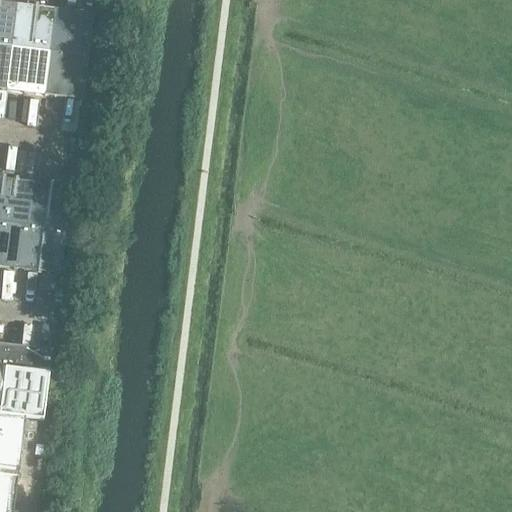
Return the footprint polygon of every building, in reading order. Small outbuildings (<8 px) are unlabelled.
[(0,48),(13,50),(18,6),(0,4),(0,48)] [(13,50),(50,54),(55,11),(18,6),(13,50)] [(55,11),(50,54),(88,59),(93,16),(55,11)] [(0,91),(7,93),(13,50),(0,48),(0,91)] [(7,93),(44,97),(50,54),(13,50),(7,93)] [(50,54),(44,97),(83,102),(88,59),(50,54)] [(0,224),(23,227),(29,228),(34,185),(0,180),(0,224)] [(34,185),(29,228),(67,233),(72,189),(34,185)] [(0,269),(17,271),(23,227),(0,224),(0,269)] [(29,228),(23,227),(17,271),(62,277),(67,233),(29,228)] [(22,348),(0,345),(0,369),(17,372),(18,361),(22,362),(23,351),(21,351),(22,348)] [(22,362),(18,361),(17,372),(49,376),(52,352),(22,348),(21,351),(23,351),(22,362)] [(0,511),(13,511),(25,420),(43,423),(47,398),(49,376),(17,372),(0,369),(0,511)]
